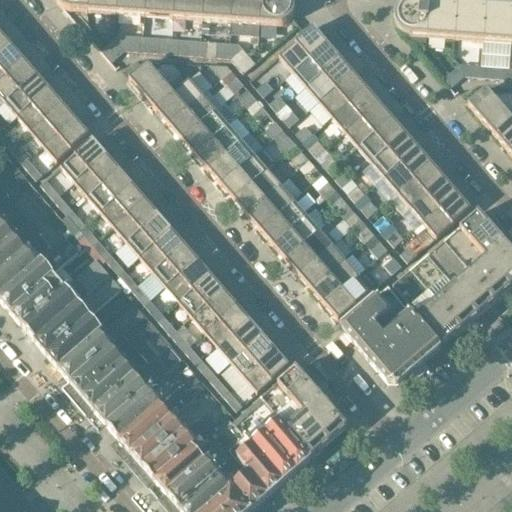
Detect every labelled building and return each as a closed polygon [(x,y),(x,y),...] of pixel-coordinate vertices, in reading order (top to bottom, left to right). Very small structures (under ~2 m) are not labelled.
[(54,0),(55,3),(56,5),(57,7),(59,9),(61,11),(64,13),(66,14),(68,14),(71,15),(87,16),(88,0),(54,0)] [(115,0),(88,0),(87,16),(114,18),(115,0)] [(144,0),(115,0),(114,18),(143,20),(144,0)] [(173,0),(144,0),(143,20),(172,22),(173,0)] [(202,0),(173,0),(172,22),(201,24),(202,0)] [(231,0),(202,0),(201,24),(230,27),(231,0)] [(261,0),(231,0),(230,27),(259,29),(261,0)] [(261,0),(259,29),(274,30),(277,30),(279,30),(281,29),(283,29),(285,28),(287,26),(288,25),(290,23),(291,22),(293,17),(293,15),(294,14),(294,12),(294,10),(293,8),(293,7),(292,5),(291,3),(290,2),(289,0),(288,0),(261,0)] [(397,33),(399,35),(401,37),(403,38),(405,39),(407,40),(410,40),(419,41),(422,5),(410,4),(407,5),(405,5),(403,6),(401,7),(400,8),(398,10),(397,11),(396,13),(395,14),(394,16),(394,18),(393,20),(393,22),(393,24),(394,26),(394,28),(395,30),(397,33)] [(452,7),(422,5),(419,41),(449,43),(452,7)] [(482,9),(452,7),(449,43),(479,45),(482,9)] [(511,12),(482,9),(479,45),(509,47),(511,12)] [(312,32),(304,38),(278,61),(291,76),(325,47),(312,32)] [(0,38),(0,56),(9,48),(0,38)] [(237,47),(171,42),(118,39),(99,55),(110,68),(124,55),(229,63),(242,78),(255,68),(237,47)] [(325,47),(291,76),(304,91),(338,62),(325,47)] [(9,48),(0,56),(0,82),(22,64),(9,48)] [(338,62),(304,91),(317,106),(351,77),(338,62)] [(22,64),(0,82),(0,102),(3,106),(35,79),(22,64)] [(146,68),(128,83),(154,113),(172,98),(166,90),(146,68)] [(511,71),(459,68),(442,83),(450,92),(463,81),(511,84),(511,71)] [(226,70),(208,69),(220,83),(230,75),(226,70)] [(276,75),(265,85),(255,93),(263,102),(272,94),(283,84),(276,75)] [(351,77),(317,106),(330,121),(364,92),(351,77)] [(35,79),(3,106),(16,122),(48,94),(35,79)] [(179,79),(166,90),(172,98),(185,86),(179,79)] [(226,89),(233,98),(243,90),(235,81),(226,89)] [(172,98),(154,113),(167,128),(201,99),(188,84),(185,86),(172,98)] [(364,92),(330,121),(344,137),(377,107),(364,92)] [(485,93),(467,108),(492,138),(510,122),(485,93)] [(48,94),(16,122),(30,137),(61,109),(48,94)] [(239,104),(246,113),(256,105),(248,96),(239,104)] [(201,99),(167,128),(180,143),(214,114),(201,99)] [(278,100),(268,108),(276,117),(285,108),(278,100)] [(377,107),(344,137),(357,152),(390,122),(377,107)] [(61,109),(30,137),(43,152),(75,124),(61,109)] [(252,119),(259,128),(269,120),(261,111),(252,119)] [(214,114),(180,143),(193,158),(227,129),(214,114)] [(291,115),(281,123),(289,132),(298,123),(291,115)] [(511,120),(510,122),(492,138),(506,154),(511,148),(511,120)] [(390,122),(357,152),(370,167),(404,138),(390,122)] [(75,124),(43,152),(56,167),(88,139),(75,124)] [(265,134),(272,143),(282,135),(274,126),(265,134)] [(227,129),(193,158),(206,174),(240,144),(227,129)] [(304,130),(294,138),(302,147),(311,138),(304,130)] [(15,149),(2,134),(0,135),(0,144),(9,155),(15,149)] [(404,138),(370,167),(383,182),(417,153),(404,138)] [(278,149),(285,158),(295,149),(287,141),(278,149)] [(92,144),(60,172),(73,187),(105,159),(92,144)] [(240,144),(206,174),(219,189),(253,159),(240,144)] [(317,145),(307,153),(315,162),(325,154),(317,145)] [(28,165),(15,149),(9,155),(22,170),(28,165)] [(417,153),(383,182),(396,197),(430,168),(417,153)] [(291,164),(298,173),(308,164),(300,156),(291,164)] [(105,159),(73,187),(86,202),(118,174),(105,159)] [(253,159),(219,189),(232,204),(266,174),(253,159)] [(330,160),(321,168),(328,177),(338,169),(330,160)] [(41,180),(28,165),(22,170),(35,185),(41,180)] [(10,168),(1,176),(15,191),(24,183),(10,168)] [(430,168),(396,197),(409,212),(443,183),(430,168)] [(321,180),(314,171),(304,179),(312,188),(321,180)] [(118,174),(86,202),(99,217),(131,189),(118,174)] [(266,174),(232,204),(245,219),(279,189),(266,174)] [(343,175),(334,183),(341,192),(351,184),(343,175)] [(443,183),(409,212),(422,227),(456,198),(443,183)] [(58,199),(45,184),(39,189),(52,204),(58,199)] [(317,194),(325,203),(334,195),(327,186),(317,194)] [(131,189),(99,217),(112,232),(144,204),(131,189)] [(279,189),(245,219),(259,234),(293,205),(279,189)] [(356,190),(347,198),(354,207),(364,199),(356,190)] [(456,198),(422,227),(435,243),(469,213),(456,198)] [(71,214),(58,199),(52,204),(65,220),(71,214)] [(0,228),(17,214),(5,200),(0,203),(0,228)] [(330,209),(338,218),(347,210),(340,201),(330,209)] [(144,204),(112,232),(125,247),(157,219),(144,204)] [(293,205),(259,234),(272,249),(306,220),(293,205)] [(369,205),(360,213),(367,222),(377,213),(369,205)] [(0,252),(29,227),(17,214),(0,228),(0,252)] [(84,229),(71,214),(65,220),(79,235),(84,229)] [(343,224),(351,233),(360,225),(353,216),(343,224)] [(477,217),(474,220),(460,232),(485,261),(502,247),(477,217)] [(157,219),(125,247),(138,262),(170,234),(157,219)] [(306,220),(272,249),(285,264),(319,235),(306,220)] [(382,220),(372,228),(380,237),(390,228),(382,220)] [(0,277),(42,241),(29,227),(0,252),(0,277)] [(98,245),(84,229),(79,235),(92,250),(98,245)] [(356,239),(364,248),(373,239),(366,231),(356,239)] [(511,291),(485,261),(460,232),(443,246),(494,306),(511,291)] [(170,234),(138,262),(151,277),(183,250),(170,234)] [(319,235),(285,264),(298,279),(332,250),(319,235)] [(395,235),(385,243),(393,252),(403,243),(395,235)] [(0,300),(53,254),(42,241),(0,277),(0,300)] [(0,309),(8,319),(51,282),(50,281),(78,257),(66,243),(53,254),(0,300),(0,309)] [(111,260),(98,245),(92,250),(105,265),(111,260)] [(369,254),(377,263),(386,254),(379,246),(369,254)] [(494,306),(443,246),(426,261),(477,320),(494,306)] [(511,289),(511,258),(511,256),(502,247),(485,261),(511,291),(511,289)] [(183,250),(151,277),(164,292),(196,265),(183,250)] [(332,250),(298,279),(311,294),(345,265),(332,250)] [(409,250),(399,259),(407,267),(416,259),(409,250)] [(124,275),(111,260),(105,265),(118,280),(124,275)] [(383,270),(391,279),(400,270),(392,261),(383,270)] [(477,320),(426,261),(409,275),(460,335),(477,320)] [(196,265),(164,292),(177,307),(209,280),(196,265)] [(345,265),(311,294),(324,310),(358,280),(345,265)] [(33,347),(108,283),(95,267),(62,295),(20,331),(33,347)] [(137,290),(124,275),(118,280),(131,295),(137,290)] [(460,335),(409,275),(392,290),(443,349),(460,335)] [(209,280),(177,307),(191,322),(223,295),(209,280)] [(358,280),(324,310),(337,325),(371,295),(358,280)] [(45,360),(87,324),(121,294),(110,281),(108,283),(33,347),(45,360)] [(20,331),(62,295),(51,282),(8,319),(20,331)] [(150,305),(137,290),(131,295),(144,310),(150,305)] [(376,299),(341,329),(338,331),(340,333),(352,348),(380,324),(385,330),(390,326),(385,321),(401,306),(387,290),(376,299)] [(223,295),(191,322),(204,338),(236,310),(223,295)] [(163,320),(150,305),(144,310),(157,325),(163,320)] [(440,352),(415,323),(401,306),(385,321),(390,326),(385,330),(387,332),(379,339),(383,343),(395,333),(424,366),(440,352)] [(236,310),(204,338),(217,353),(249,325),(236,310)] [(176,335),(163,320),(157,325),(170,340),(176,335)] [(80,401),(156,334),(145,321),(111,351),(68,388),(80,401)] [(57,374),(96,340),(98,337),(87,324),(45,360),(57,374)] [(386,352),(380,345),(383,343),(379,339),(387,332),(385,330),(380,324),(352,348),(368,367),(386,352)] [(249,325),(217,353),(230,368),(262,340),(249,325)] [(424,366),(395,333),(383,343),(380,345),(386,352),(409,378),(424,366)] [(92,415),(168,349),(156,334),(80,401),(92,415)] [(189,350),(176,335),(170,340),(183,355),(189,350)] [(68,388),(111,351),(98,337),(96,340),(57,374),(68,388)] [(262,340),(230,368),(243,383),(275,355),(262,340)] [(145,396),(170,373),(180,364),(168,349),(92,415),(105,430),(145,396)] [(202,365),(189,350),(183,355),(196,371),(202,365)] [(409,378),(386,352),(368,367),(388,389),(396,389),(409,378)] [(275,355),(243,383),(256,398),(288,370),(275,355)] [(215,380),(202,365),(196,371),(210,386),(215,380)] [(117,444),(182,387),(170,373),(145,396),(105,430),(117,444)] [(285,432),(320,402),(294,373),(260,403),(279,425),(285,432)] [(193,378),(183,386),(190,393),(197,386),(199,385),(193,378)] [(228,395),(215,380),(210,386),(223,401),(228,395)] [(129,457),(168,423),(172,419),(173,420),(203,393),(197,386),(190,393),(183,386),(182,387),(117,444),(129,457)] [(241,411),(228,395),(223,401),(236,416),(241,411)] [(342,431),(328,412),(320,402),(285,432),(310,462),(311,462),(319,455),(342,431)] [(141,471),(181,437),(185,433),(173,420),(172,419),(168,423),(129,457),(141,471)] [(199,422),(188,432),(197,442),(208,432),(199,422)] [(282,487),(243,443),(225,422),(210,435),(222,449),(247,478),(266,500),(282,487)] [(310,462),(285,432),(279,425),(270,433),(264,438),(295,475),(310,463),(310,462)] [(295,475),(264,438),(258,431),(243,443),(282,487),(295,475)] [(152,484),(198,444),(197,442),(188,432),(185,433),(181,437),(141,471),(152,484)] [(165,499),(204,466),(222,449),(210,435),(198,444),(152,484),(165,499)] [(247,478),(222,449),(204,466),(216,479),(228,494),(243,511),(252,511),(266,500),(247,478)] [(176,511),(177,511),(216,479),(204,466),(165,499),(176,511)] [(207,511),(228,494),(216,479),(177,511),(207,511)] [(504,511),(511,505),(511,498),(500,485),(470,511),(504,511)] [(243,511),(228,494),(207,511),(243,511)] [(423,511),(403,501),(397,511),(423,511)]
